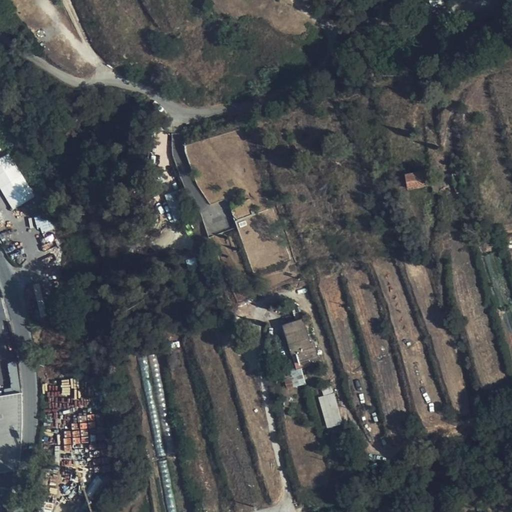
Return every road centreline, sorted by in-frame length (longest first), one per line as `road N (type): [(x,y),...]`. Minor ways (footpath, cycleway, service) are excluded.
road 1 (unclassified): [(22,511),(31,401),(20,314),(0,261)]
road 2 (track): [(262,299),(260,353),(288,501),(280,510)]
